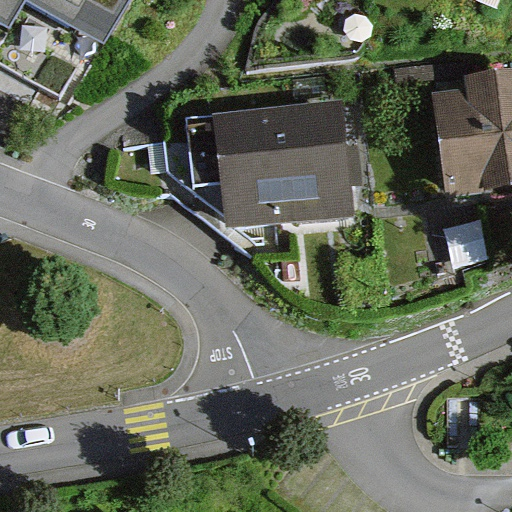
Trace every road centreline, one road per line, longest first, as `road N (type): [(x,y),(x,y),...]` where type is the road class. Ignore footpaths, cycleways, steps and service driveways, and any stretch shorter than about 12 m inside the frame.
road 1 (residential): [(21,193),(174,261),(220,303),(260,403)]
road 2 (residential): [(224,0),(190,63),(21,193)]
road 3 (residential): [(0,453),(260,403)]
road 4 (residential): [(341,382),(354,412),(412,478),(435,491),(511,498)]
road 5 (residential): [(341,382),(511,319)]
